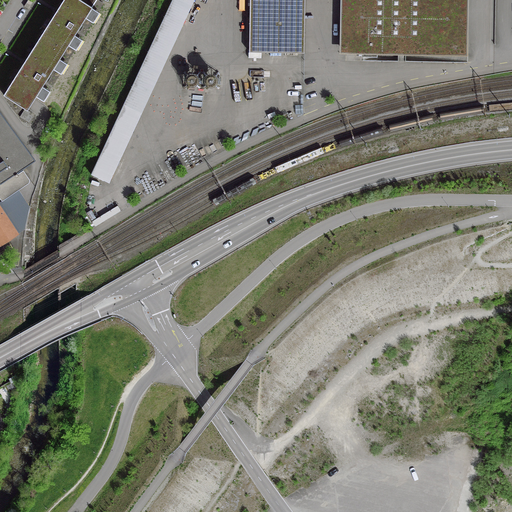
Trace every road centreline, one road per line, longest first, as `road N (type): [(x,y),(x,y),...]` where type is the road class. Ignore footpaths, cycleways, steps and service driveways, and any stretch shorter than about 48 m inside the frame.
road 1 (primary): [(137,284),(310,194),(431,161),(511,150)]
road 2 (unclassified): [(254,469),(362,359),(396,336),(511,306)]
road 3 (residential): [(73,511),(112,460),(142,384),(173,354)]
road 4 (primary): [(0,357),(137,284)]
road 5 (unknown): [(238,0),(241,73),(317,73)]
road 6 (unclassified): [(254,469),(173,354)]
